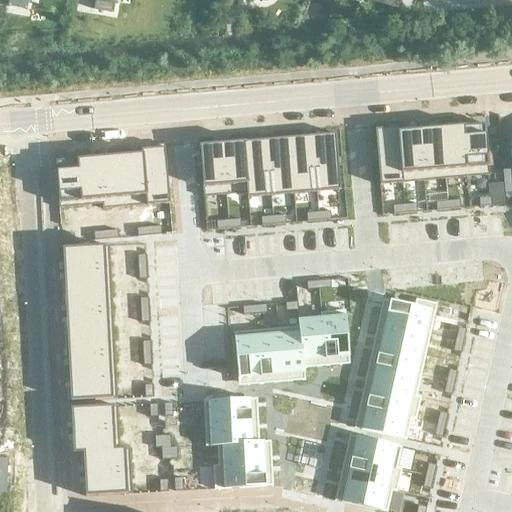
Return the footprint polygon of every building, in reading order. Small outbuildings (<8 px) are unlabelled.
[(95,0),(94,10),(113,14),(115,2),(115,0),(95,0)] [(485,125),(463,127),(467,173),(489,171),(485,125)] [(385,126),(375,127),(380,186),(402,184),(402,178),(398,133),(398,129),(385,130),(385,126)] [(463,127),(441,129),(445,175),(467,173),(463,127)] [(441,129),(420,131),(424,177),(445,175),(441,129)] [(420,131),(398,133),(402,178),(424,177),(420,131)] [(335,135),(311,137),(316,192),(339,190),(335,135)] [(311,137),(289,139),(293,194),(316,192),(311,137)] [(289,139),(266,141),(271,196),(293,194),(289,139)] [(266,141),(243,143),(247,189),(248,198),(271,196),(266,141)] [(243,143),(221,145),(225,191),(247,189),(243,143)] [(154,150),(142,151),(142,155),(146,201),(147,206),(169,204),(164,145),(154,146),(154,150)] [(221,145),(199,147),(203,193),(225,191),(221,145)] [(142,155),(121,157),(124,203),(146,201),(142,155)] [(121,157),(99,159),(103,205),(124,203),(121,157)] [(99,159),(77,161),(81,207),(103,205),(99,159)] [(77,161),(55,163),(59,208),(81,207),(77,161)] [(510,170),(503,171),(504,183),(511,182),(510,170)] [(490,199),(479,200),(479,207),(491,206),(490,199)] [(459,202),(447,203),(448,210),(460,209),(459,202)] [(447,203),(436,204),(436,211),(448,210),(447,203)] [(416,206),(404,207),(405,214),(417,213),(416,206)] [(404,207),(393,208),(393,215),(405,214),(404,207)] [(330,213),(318,214),(319,221),(330,220),(330,213)] [(318,214),(306,215),(307,222),(318,221),(318,214)] [(284,217),(273,218),(273,225),(285,224),(284,217)] [(272,218),(261,219),(262,226),(273,225),(272,218)] [(240,221),(228,222),(229,229),(240,228),(240,221)] [(228,222),(217,223),(217,230),(229,229),(228,222)] [(160,228),(149,229),(149,236),(161,235),(160,228)] [(148,229),(137,230),(138,237),(149,236),(148,229)] [(117,232),(106,233),(106,240),(118,239),(117,232)] [(105,233),(94,234),(94,241),(106,240),(105,233)] [(108,248),(58,250),(58,261),(63,260),(64,272),(110,270),(108,248)] [(110,270),(64,272),(65,294),(111,291),(110,270)] [(330,281),(318,282),(319,290),(331,289),(330,281)] [(318,282),(306,283),(307,291),(319,290),(318,282)] [(111,291),(65,294),(66,315),(112,313),(111,291)] [(381,309),(378,323),(431,335),(438,305),(412,299),(410,307),(390,302),(388,311),(381,309)] [(297,303),(285,304),(286,312),(298,311),(297,303)] [(266,306),(254,307),(255,315),(267,314),(266,306)] [(254,307),(242,308),(243,316),(255,315),(254,307)] [(112,313),(66,315),(67,337),(113,334),(112,313)] [(345,316),(321,318),(325,360),(325,366),(340,364),(340,359),(349,358),(345,316)] [(321,318),(298,321),(298,328),(303,368),(318,366),(317,361),(325,360),(321,318)] [(378,323),(375,336),(382,338),(380,346),(426,356),(431,335),(378,323)] [(298,328),(278,330),(282,376),(291,376),(291,381),(304,380),(303,368),(298,328)] [(458,328),(456,340),(463,342),(466,330),(458,328)] [(278,330),(256,332),(261,383),(273,382),(273,377),(282,376),(278,330)] [(256,332),(234,334),(238,379),(248,378),(248,385),(261,383),(256,332)] [(113,334),(67,337),(69,358),(114,356),(113,334)] [(456,340),(453,352),(461,354),(463,342),(456,340)] [(371,352),(368,365),(422,377),(426,356),(380,346),(379,353),(371,352)] [(69,368),(64,369),(65,379),(70,379),(70,380),(115,378),(114,356),(69,358),(69,368)] [(368,365),(365,378),(373,380),(371,388),(417,398),(422,377),(368,365)] [(449,371),(446,382),(454,384),(457,372),(449,371)] [(115,378),(70,380),(71,402),(116,400),(115,378)] [(446,382),(444,394),(452,396),(454,384),(446,382)] [(362,394),(359,407),(412,419),(417,398),(371,388),(369,395),(362,394)] [(249,400),(203,402),(204,425),(251,423),(258,422),(257,408),(250,409),(249,400)] [(172,404),(163,404),(164,417),(173,417),(172,404)] [(359,407),(356,420),(363,422),(361,431),(407,441),(412,419),(359,407)] [(117,408),(71,410),(72,432),(118,430),(117,408)] [(439,413),(437,425),(445,426),(447,415),(439,413)] [(251,423),(204,425),(205,447),(217,447),(259,443),(258,430),(251,430),(251,423)] [(437,425),(434,436),(442,438),(445,426),(437,425)] [(118,430),(72,432),(74,454),(83,453),(119,451),(118,430)] [(170,436),(162,437),(163,449),(169,448),(171,448),(170,436)] [(162,437),(155,438),(155,449),(163,449),(162,437)] [(346,445),(343,458),(397,470),(402,448),(356,438),(354,447),(346,445)] [(259,443),(217,447),(218,467),(265,465),(264,457),(271,457),(270,442),(259,443)] [(171,448),(169,448),(169,460),(177,460),(177,448),(171,448)] [(169,449),(161,449),(162,461),(169,460),(169,449)] [(119,451),(83,453),(85,475),(130,472),(129,450),(119,451)] [(343,458),(340,472),(348,473),(346,481),(392,491),(397,470),(343,458)] [(265,465),(218,467),(219,490),(273,487),(272,473),(265,473),(265,465)] [(428,465),(425,476),(433,478),(436,466),(428,465)] [(130,472),(85,475),(86,497),(131,495),(130,472)] [(425,476),(423,488),(431,490),(433,478),(425,476)] [(182,479),(173,480),(174,493),(183,492),(182,479)] [(337,487),(334,502),(380,511),(387,511),(392,491),(346,481),(345,489),(337,487)]
